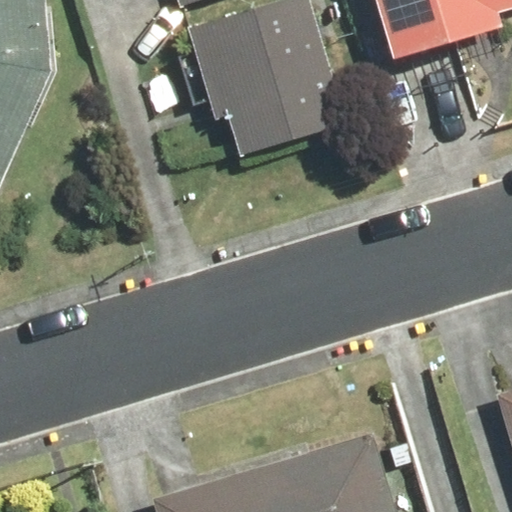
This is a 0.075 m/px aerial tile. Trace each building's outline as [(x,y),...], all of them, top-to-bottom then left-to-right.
[(39,0),(0,0),(0,180),(45,75),(39,0)] [(174,0),(176,8),(207,0),(174,0)] [(345,127),(305,0),(297,0),(182,36),(210,124),(223,120),(236,161),(345,127)] [(511,0),(365,0),(382,65),(495,35),(490,16),(511,10),(511,0)] [(511,388),(493,394),(511,455),(511,388)] [(400,511),(374,426),(150,496),(154,511),(400,511)]
